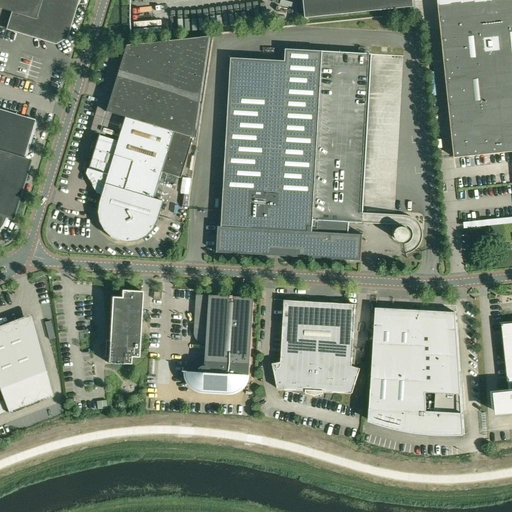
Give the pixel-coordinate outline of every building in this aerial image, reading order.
[(0,0),(0,8),(11,12),(6,28),(55,43),(65,37),(76,0),(0,0)] [(303,0),(306,18),(414,7),(413,0),(303,0)] [(511,0),(438,0),(455,158),(511,151),(511,0)] [(97,140),(88,169),(107,175),(98,203),(97,213),(99,222),(103,230),(110,237),(118,241),(128,242),(137,241),(145,236),(152,229),(156,221),(162,201),(153,199),(161,172),(180,178),(192,138),(195,139),(210,37),(210,36),(125,45),(105,112),(124,117),(116,145),(97,140)] [(363,235),(348,234),(359,53),(286,49),(285,61),(232,58),(222,227),(218,226),(217,253),(275,256),(275,252),(282,252),(282,253),(282,254),(283,254),(283,255),(284,255),(285,256),(286,256),(287,255),(288,255),(289,254),(289,253),(296,253),(296,257),(361,261),(363,235)] [(0,183),(15,188),(35,120),(0,109),(0,183)] [(0,228),(1,227),(2,225),(3,224),(4,222),(4,221),(5,219),(6,217),(15,188),(0,183),(0,228)] [(131,357),(138,357),(142,291),(121,290),(121,297),(111,297),(109,345),(107,345),(106,351),(108,351),(108,363),(130,364),(131,357)] [(203,391),(228,392),(230,392),(232,392),(234,392),(237,391),(238,390),(239,390),(241,388),(243,387),(243,386),(244,385),(245,384),(245,383),(246,382),(246,380),(247,379),(247,378),(247,377),(248,375),(250,375),(254,298),(209,295),(209,296),(197,295),(195,324),(195,332),(195,334),(196,337),(197,339),(199,341),(202,342),(204,342),(207,343),(205,362),(202,363),(200,364),(197,366),(196,368),(195,371),(187,371),(187,372),(187,373),(187,375),(187,376),(187,377),(188,378),(188,379),(188,380),(189,381),(190,384),(191,385),(192,385),(194,387),(196,388),(198,390),(199,390),(201,391),(203,391)] [(324,392),(352,393),(360,369),(352,366),(355,304),(284,300),(281,362),(272,364),(278,389),(306,391),(306,393),(315,396),(324,394),(324,392)] [(369,408),(369,420),(391,427),(409,430),(428,433),(428,431),(437,432),(453,434),(464,433),(463,413),(462,414),(455,313),(412,310),(409,324),(409,327),(391,326),(390,351),(373,350),(370,408),(369,408)] [(15,328),(13,321),(4,325),(0,326),(0,414),(52,395),(34,323),(33,323),(15,328)] [(496,409),(501,410),(501,414),(504,414),(511,413),(511,325),(504,326),(510,380),(508,381),(509,391),(501,392),(499,392),(500,401),(497,401),(496,409)]
